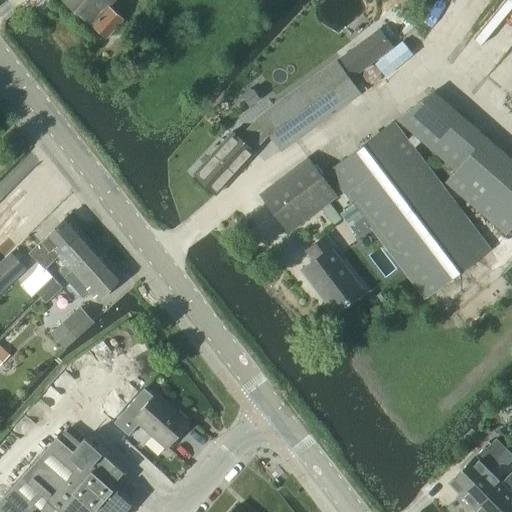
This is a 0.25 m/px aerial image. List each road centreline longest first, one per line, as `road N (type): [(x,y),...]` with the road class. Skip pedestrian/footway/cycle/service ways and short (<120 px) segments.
road 1 (tertiary): [(274,404),(0,52)]
road 2 (unclassified): [(178,511),(274,404)]
road 3 (tertiary): [(356,511),(274,404)]
